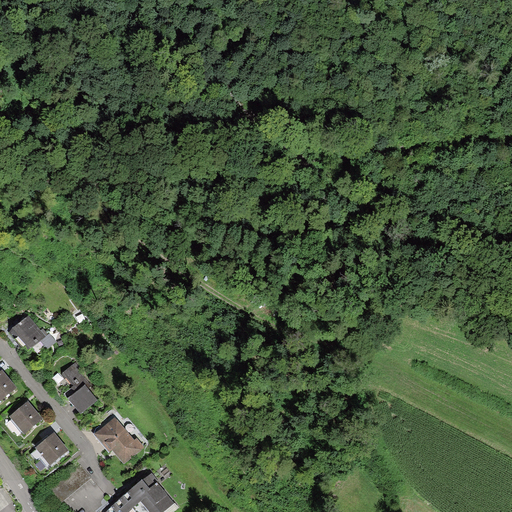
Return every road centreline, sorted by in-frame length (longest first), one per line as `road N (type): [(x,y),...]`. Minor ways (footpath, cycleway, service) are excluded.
road 1 (track): [(511,140),(422,143),(310,161),(263,128),(137,0)]
road 2 (track): [(64,185),(146,250),(283,331),(367,354)]
road 3 (track): [(0,176),(64,185),(295,173),(310,161)]
road 4 (residential): [(0,343),(113,491)]
